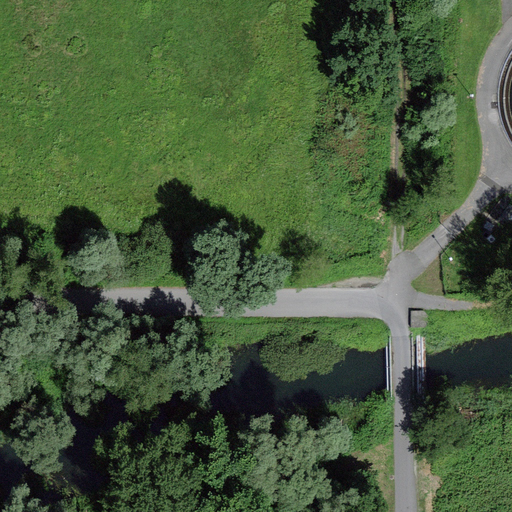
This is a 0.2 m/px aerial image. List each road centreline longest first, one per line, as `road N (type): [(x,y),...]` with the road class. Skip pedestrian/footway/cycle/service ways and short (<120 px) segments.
road 1 (unclassified): [(0,302),(396,307),(402,511)]
road 2 (unknown): [(396,307),(511,172)]
road 3 (unknown): [(511,167),(493,134),(493,91),(511,47)]
